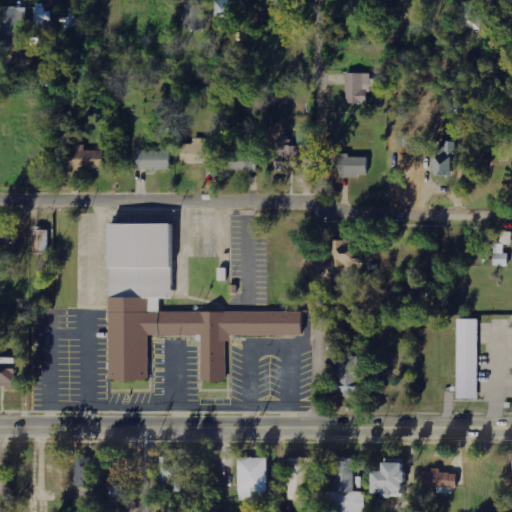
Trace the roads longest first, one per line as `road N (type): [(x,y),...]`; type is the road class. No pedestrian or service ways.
road 1 (residential): [(511,207),(0,197)]
road 2 (primary): [(0,428),(511,429)]
road 3 (residential): [(317,431),(326,203),(322,0)]
